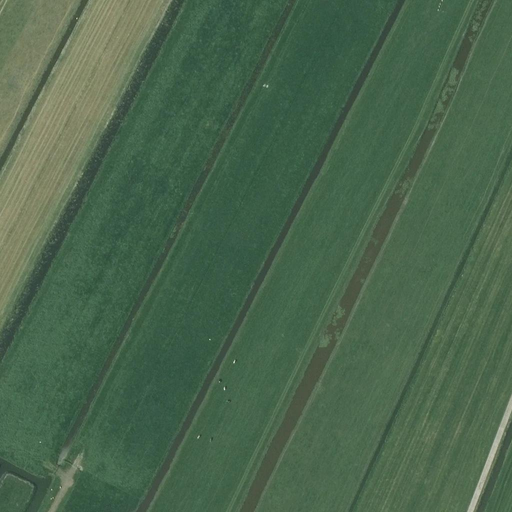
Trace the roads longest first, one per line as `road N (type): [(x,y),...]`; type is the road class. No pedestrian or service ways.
road 1 (track): [(8,442),(71,477),(141,335)]
road 2 (track): [(469,511),(511,397)]
